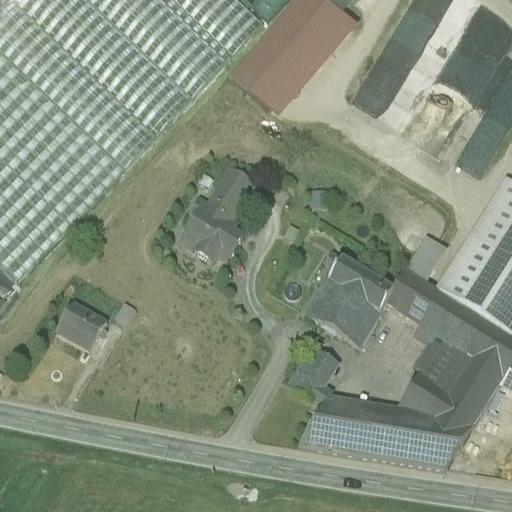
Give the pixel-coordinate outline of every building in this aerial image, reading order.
[(15,0),(0,16),(0,60),(123,177),(263,29),(233,1),(233,0),(15,0)] [(0,0),(0,16),(15,0),(0,0)] [(266,27),(290,0),(248,0),(243,6),(266,27)] [(326,9),(248,100),(270,118),(347,27),(326,9)] [(123,177),(0,60),(0,168),(69,234),(123,177)] [(511,107),(511,79),(501,103),(511,107)] [(69,234),(0,168),(0,274),(16,290),(69,234)] [(252,188),(230,174),(213,200),(229,210),(226,215),(233,220),(252,188)] [(511,195),(506,192),(476,242),(507,262),(511,254),(511,195)] [(207,211),(198,206),(188,221),(194,224),(183,241),(199,252),(194,260),(211,270),(219,256),(230,262),(242,243),(228,234),(233,228),(229,226),(233,220),(226,215),(229,210),(213,200),(207,211)] [(391,298),(341,268),(308,323),(359,354),(384,313),(392,299),(391,298)] [(511,306),(460,272),(442,303),(511,347),(511,306)] [(450,395),(423,377),(397,418),(333,408),(327,407),(323,414),(300,453),(444,475),(511,370),(511,347),(442,303),(403,278),(391,298),(392,299),(384,313),(417,334),(431,343),(468,366),(450,395)] [(123,310),(110,333),(121,339),(134,317),(123,310)] [(96,326),(72,312),(56,340),(90,359),(106,331),(97,325),(96,326)] [(431,343),(417,334),(410,344),(425,353),(431,343)] [(468,366),(431,343),(425,353),(414,371),(423,377),(450,395),(468,366)] [(341,373),(309,353),(285,391),(323,414),(327,407),(333,408),(336,403),(326,396),(341,373)]
